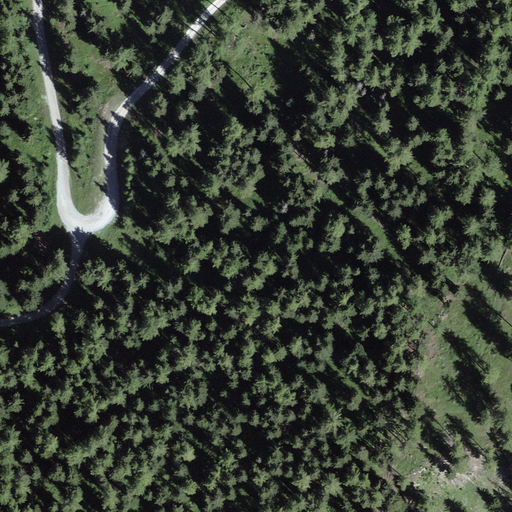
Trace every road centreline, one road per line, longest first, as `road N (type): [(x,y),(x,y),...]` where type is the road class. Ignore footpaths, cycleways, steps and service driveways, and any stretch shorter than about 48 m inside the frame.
road 1 (track): [(225,0),(121,109),(112,193),(90,232),(70,222),(43,0)]
road 2 (track): [(90,232),(58,301),(0,323)]
